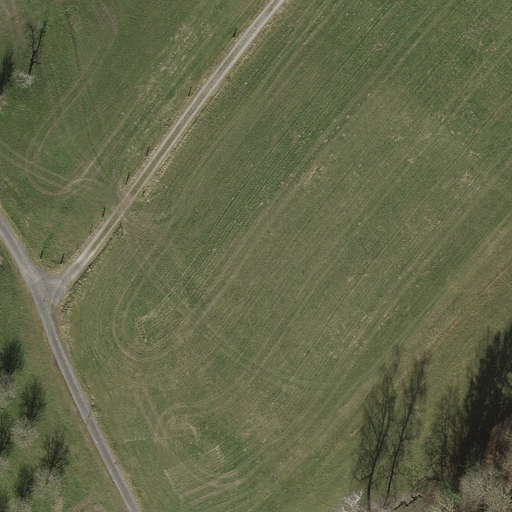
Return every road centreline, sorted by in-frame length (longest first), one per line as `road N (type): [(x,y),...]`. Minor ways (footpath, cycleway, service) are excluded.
road 1 (track): [(277,0),(48,309)]
road 2 (track): [(48,309),(62,358),(135,511)]
